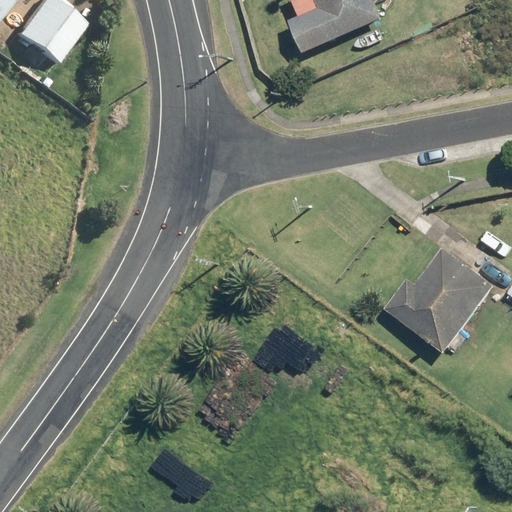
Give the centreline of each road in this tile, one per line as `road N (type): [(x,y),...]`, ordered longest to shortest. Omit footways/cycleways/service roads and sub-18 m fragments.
road 1 (tertiary): [(179,165),(146,263),(0,479)]
road 2 (residential): [(511,113),(229,165),(179,165)]
road 3 (tertiary): [(168,0),(185,100),(179,165)]
